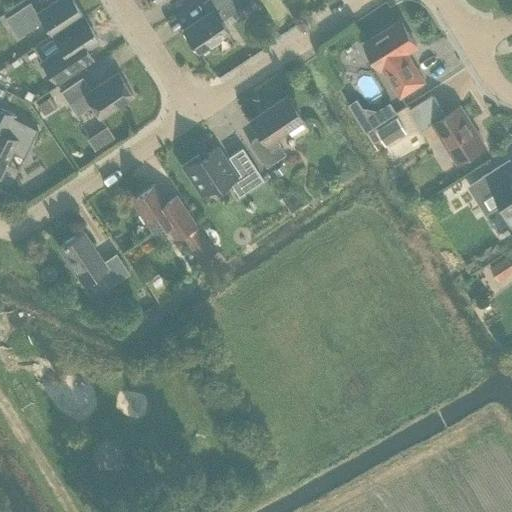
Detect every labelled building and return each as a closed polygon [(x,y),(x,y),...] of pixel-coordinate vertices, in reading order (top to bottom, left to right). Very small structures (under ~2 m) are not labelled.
[(82,14),(72,0),(56,0),(37,13),(30,2),(6,18),(18,37),(43,20),(53,34),(82,14)] [(221,20),(242,6),(237,0),(204,0),(203,1),(210,12),(184,30),(198,51),(228,31),(221,20)] [(84,17),(40,46),(47,57),(41,61),(54,80),(79,64),(92,56),(86,47),(99,39),(84,17)] [(417,46),(401,20),(365,42),(381,69),(383,67),(401,95),(425,81),(407,52),(417,46)] [(100,117),(134,95),(118,72),(91,89),(83,76),(61,91),(77,115),(92,105),(100,117)] [(446,114),(433,94),(409,109),(422,130),(434,122),(458,161),(485,144),(460,105),(446,114)] [(266,166),(286,153),(276,138),(303,119),(287,95),(250,120),(260,135),(249,142),(266,166)] [(0,176),(0,177),(14,150),(23,154),(36,128),(14,116),(14,115),(0,107),(0,176)] [(397,118),(377,130),(386,145),(407,133),(397,118)] [(199,154),(182,165),(202,194),(215,185),(218,189),(230,181),(239,195),(263,179),(242,147),(229,156),(240,174),(237,176),(218,146),(201,157),(199,154)] [(511,163),(510,160),(475,181),(485,197),(495,191),(503,204),(500,206),(509,220),(511,218),(511,163)] [(282,165),(274,171),(277,176),(285,171),(282,165)] [(155,183),(131,199),(153,232),(167,223),(174,233),(176,236),(196,222),(177,194),(166,201),(155,183)] [(201,259),(214,250),(199,227),(185,236),(201,259)] [(67,241),(66,240),(63,242),(64,243),(60,246),(83,282),(98,272),(108,287),(130,272),(116,252),(103,261),(83,231),(67,241)] [(511,262),(508,256),(490,267),(499,281),(511,272),(511,262)]
